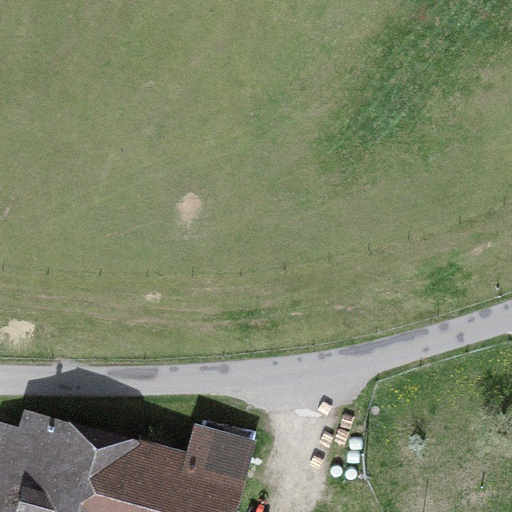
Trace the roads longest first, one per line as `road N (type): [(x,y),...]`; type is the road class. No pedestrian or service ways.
road 1 (unclassified): [(511,303),(321,362),(216,375),(0,376)]
road 2 (unknown): [(292,511),(321,362)]
